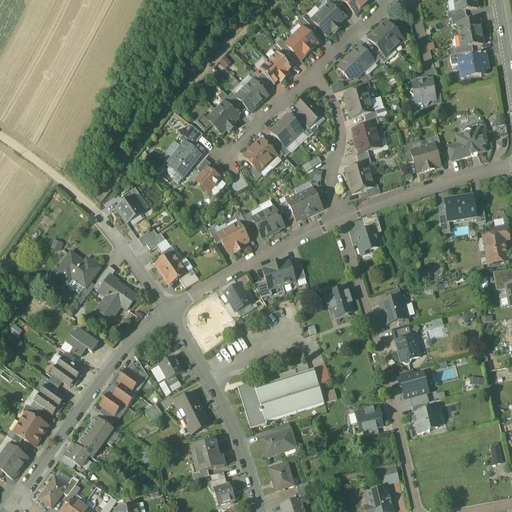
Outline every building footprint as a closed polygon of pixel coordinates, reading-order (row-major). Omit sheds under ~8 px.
[(329,7),(323,0),(314,8),(315,9),(320,14),(329,7)] [(334,12),(339,8),(331,0),(322,0),(323,0),(329,7),(329,6),(334,12)] [(355,16),(364,8),(356,0),(341,0),(341,1),(343,4),(355,16)] [(356,0),(364,8),(372,0),(356,0)] [(477,10),(475,0),(464,0),(454,2),(456,13),(456,14),(465,12),(477,10)] [(329,7),(320,14),(337,33),(340,30),(340,28),(338,26),(342,23),(342,20),(334,12),(329,6),(329,7)] [(307,17),(312,22),(320,14),(315,9),(307,17)] [(448,21),(451,21),(466,18),(465,12),(456,14),(456,13),(447,14),(448,21)] [(335,35),(337,33),(320,14),(312,22),(312,23),(317,28),(325,37),(327,37),(331,33),(333,35),(335,35)] [(301,20),(313,32),(317,28),(312,23),(312,22),(307,17),(306,16),(301,20)] [(467,18),(466,18),(451,21),(452,27),(457,26),(468,24),(467,18)] [(313,33),(313,32),(301,20),(296,25),(302,31),(302,30),(308,37),(313,33)] [(457,26),(459,37),(481,34),(479,22),(468,24),(457,26)] [(386,24),(377,33),(394,51),(402,43),(403,43),(395,34),(386,24)] [(302,31),(296,25),(288,33),(293,38),(302,31)] [(302,31),(293,38),(309,55),(318,46),(308,37),(302,30),(302,31)] [(402,43),(405,46),(410,41),(400,30),(395,34),(403,43),(402,43)] [(386,59),(394,51),(377,33),(368,41),(377,51),(385,59),(386,59)] [(483,46),(481,34),(459,37),(461,48),(461,49),(472,47),(483,46)] [(300,63),(309,55),(293,38),(285,46),(291,53),(300,63)] [(276,46),(284,55),(287,57),(291,53),(285,46),(281,42),(276,46)] [(454,50),(455,56),(467,54),(468,54),(473,53),(472,47),(461,49),(461,48),(454,50)] [(359,49),(349,59),(363,73),(373,64),(367,58),(359,49)] [(377,51),(373,55),(380,62),(384,66),(389,62),(386,59),(385,59),(377,51)] [(375,67),(380,62),(373,55),(372,53),(367,58),(373,64),(375,67)] [(468,60),(467,54),(455,56),(450,57),(451,67),(459,66),(459,63),(466,61),(466,60),(468,60)] [(276,55),(267,63),(285,82),(289,78),(287,75),(291,71),(288,67),(280,59),(276,55)] [(292,63),(287,57),(284,55),(280,59),(288,67),(292,63)] [(459,66),(461,79),(475,77),(478,72),(487,71),(485,57),(475,59),(468,60),(466,60),(466,61),(459,63),(459,66)] [(225,59),(219,65),(225,71),(231,65),(225,59)] [(254,67),(259,72),(267,63),(263,59),(254,67)] [(363,73),(349,59),(337,70),(349,81),(356,79),(363,73)] [(281,86),(285,82),(267,63),(259,72),(262,75),(270,84),(274,88),(278,84),(281,86)] [(373,64),(363,73),(367,78),(377,68),(375,67),(373,64)] [(207,78),(212,83),(216,79),(216,73),(213,71),(207,78)] [(262,75),(258,79),(264,86),(266,88),(270,84),(262,75)] [(259,90),(264,86),(258,79),(255,77),(251,80),(250,81),(253,83),(259,90)] [(249,78),(240,86),(244,91),(253,83),(250,81),(251,80),(249,78)] [(421,104),(426,107),(429,103),(434,102),(435,101),(433,93),(432,82),(412,85),(413,91),(410,96),(414,99),(415,105),(421,104)] [(253,83),(244,91),(259,106),(267,98),(259,90),(253,83)] [(332,88),(334,94),(345,91),(343,84),(332,88)] [(357,88),(358,93),(366,91),(366,92),(370,91),(368,84),(357,88)] [(231,94),(232,95),(236,99),(244,91),(240,86),(231,94)] [(250,115),(259,106),(244,91),(236,99),(242,106),(250,115)] [(344,97),(348,109),(369,103),(366,92),(366,91),(358,93),(344,97)] [(434,102),(435,106),(442,105),(439,92),(433,93),(435,101),(434,102)] [(230,111),(234,106),(228,100),(223,94),(218,99),(224,105),(230,111)] [(232,95),(228,100),(234,106),(237,110),(242,106),(236,99),(232,95)] [(300,113),(312,126),(314,125),(321,118),(305,100),(296,109),(300,113)] [(373,102),(369,103),(373,114),(375,113),(375,114),(382,112),(379,100),(373,102)] [(373,114),(369,103),(348,109),(351,121),(364,117),(373,114)] [(224,105),(215,113),(233,131),(235,129),(235,127),(233,125),(237,121),(238,119),(230,111),(224,105)] [(375,114),(377,119),(385,117),(383,111),(382,112),(375,114)] [(230,134),(233,131),(215,113),(207,121),(212,127),(220,135),(222,135),(226,132),(228,134),(230,134)] [(296,117),(301,122),(308,130),(312,126),(300,113),(296,117)] [(364,117),(365,123),(377,119),(375,114),(375,113),(373,114),(364,117)] [(195,124),(204,134),(212,127),(207,121),(203,116),(195,124)] [(498,128),(505,127),(503,116),(496,117),(497,122),(498,128)] [(287,117),(278,125),(294,142),(302,134),(303,133),(296,127),(287,117)] [(325,122),(321,118),(314,125),(317,128),(325,122)] [(379,126),(377,119),(365,123),(367,128),(374,127),(379,126)] [(313,136),(308,130),(301,122),(296,127),(303,133),(302,134),(308,140),(313,136)] [(285,149),(294,142),(278,125),(270,133),(279,143),(285,150),(285,149)] [(352,133),(355,144),(377,138),(374,127),(367,128),(352,133)] [(184,145),(191,150),(202,137),(190,128),(179,141),(184,145)] [(484,130),(479,132),(481,141),(483,140),(487,139),(484,130)] [(459,146),(462,160),(485,153),(483,148),(485,147),(486,145),(485,142),(483,140),(481,141),(477,142),(475,133),(471,134),(471,133),(468,131),(465,132),(464,135),(464,136),(456,139),(459,146)] [(308,140),(302,134),(294,142),(300,148),(308,140)] [(384,136),(377,138),(380,149),(387,147),(384,136)] [(380,149),(377,138),(355,144),(359,155),(359,156),(367,153),(380,150),(380,149)] [(434,146),(437,157),(442,155),(438,139),(431,141),(433,147),(434,146)] [(433,147),(431,141),(420,144),(422,150),(433,147)] [(261,142),(252,150),(268,166),(276,158),(271,152),(261,142)] [(300,148),(294,142),(285,149),(290,154),(291,155),(300,148)] [(411,153),(422,150),(420,144),(420,142),(405,146),(406,148),(409,147),(411,153)] [(274,147),(275,148),(284,157),(285,159),(290,154),(285,149),(285,150),(279,143),(274,147)] [(171,160),(180,149),(174,144),(165,155),(171,160)] [(176,175),(177,176),(182,180),(200,157),(191,150),(184,145),(180,149),(171,160),(166,167),(169,169),(167,171),(168,174),(171,177),(174,176),(176,175)] [(433,147),(422,150),(429,173),(432,172),(431,171),(434,170),(440,168),(437,157),(434,146),(433,147)] [(447,150),(451,163),(462,160),(459,146),(447,150)] [(403,149),(408,165),(414,163),(411,153),(409,147),(406,148),(403,149)] [(279,161),(284,157),(275,148),(271,152),(276,158),(279,161)] [(259,174),(268,166),(252,150),(243,158),(253,169),(259,174)] [(426,174),(429,173),(422,150),(411,153),(414,163),(417,175),(423,173),(425,172),(426,174)] [(356,156),(358,162),(369,159),(367,153),(359,156),(359,155),(356,156)] [(276,158),(268,166),(272,171),(281,163),(279,161),(276,158)] [(309,164),(312,170),(321,164),(318,159),(313,162),(309,164)] [(371,165),(369,159),(358,162),(359,168),(367,166),(367,167),(371,165)] [(195,173),(200,177),(207,169),(207,170),(210,166),(205,161),(195,173)] [(312,170),(309,164),(302,168),(305,173),(312,170)] [(374,165),(371,165),(367,167),(370,177),(377,176),(374,165)] [(345,172),(349,184),(370,177),(367,167),(367,166),(359,168),(345,172)] [(210,194),(211,193),(220,182),(221,181),(207,170),(207,169),(200,177),(196,183),(210,194)] [(249,173),(257,181),(262,177),(259,174),(253,169),(249,173)] [(313,182),(320,183),(321,173),(315,172),(313,182)] [(200,177),(195,173),(186,185),(191,189),(196,183),(200,177)] [(177,185),(182,180),(177,176),(173,181),(177,185)] [(373,188),(370,177),(349,184),(352,195),(366,191),(374,189),(373,188)] [(226,186),(220,182),(211,193),(216,197),(226,186)] [(294,191),(297,198),(313,190),(311,186),(310,183),(294,191)] [(313,190),(316,197),(321,194),(316,184),(311,186),(313,190)] [(366,191),(368,199),(380,195),(377,187),(373,188),(374,189),(366,191)] [(120,200),(123,205),(133,199),(138,196),(135,190),(120,200)] [(313,190),(297,198),(307,218),(323,210),(316,197),(313,190)] [(133,199),(143,213),(148,210),(138,196),(133,199)] [(296,223),(307,218),(297,198),(286,203),(293,219),(296,223)] [(445,210),(447,224),(457,222),(456,219),(475,216),(474,209),(474,206),(473,206),(472,198),(444,202),(445,210)] [(118,212),(126,225),(143,213),(133,199),(123,205),(119,208),(118,212)] [(259,207),(260,209),(262,215),(273,209),(269,202),(259,207)] [(284,214),(288,221),(293,219),(286,203),(281,206),(284,214)] [(284,214),(281,206),(274,209),(278,217),(284,214)] [(475,220),(476,225),(485,223),(483,207),(474,209),(475,216),(476,220),(475,220)] [(260,209),(249,214),(252,220),(262,215),(260,209)] [(273,209),(262,215),(273,235),(283,229),(273,209)] [(447,224),(445,210),(438,216),(439,225),(447,224)] [(242,232),(247,229),(242,218),(239,214),(234,217),(234,219),(238,225),(242,232)] [(249,214),(242,218),(247,229),(254,225),(252,220),(249,214)] [(262,240),(273,235),(262,215),(252,220),(254,225),(262,240)] [(363,220),(364,227),(378,223),(376,216),(363,220)] [(224,224),(228,230),(238,225),(234,219),(224,224)] [(493,221),(495,230),(504,229),(503,220),(493,221)] [(380,228),(378,223),(364,227),(366,233),(374,230),(380,228)] [(439,225),(441,235),(449,234),(447,224),(439,225)] [(238,225),(228,230),(240,252),(243,251),(243,249),(242,246),(247,244),(248,242),(242,232),(238,225)] [(213,241),(216,246),(221,243),(217,236),(218,236),(214,228),(208,231),(213,241)] [(502,235),(503,241),(508,240),(506,229),(504,229),(495,230),(494,231),(495,237),(502,235)] [(237,254),(240,252),(228,230),(218,236),(217,236),(221,243),(227,253),(229,254),(234,251),(235,253),(237,254)] [(360,250),(361,254),(367,252),(379,249),(376,237),(374,230),(366,233),(356,236),(360,250)] [(142,248),(145,245),(157,237),(152,231),(138,241),(142,248)] [(160,235),(157,237),(145,245),(150,252),(157,247),(165,242),(160,235)] [(491,257),(492,263),(508,260),(506,250),(505,250),(503,241),(502,235),(495,237),(483,239),(487,258),(491,257)] [(170,249),(165,242),(157,247),(162,255),(170,249)] [(161,255),(165,260),(172,255),(173,255),(175,254),(171,248),(170,249),(162,255),(161,255)] [(55,276),(64,282),(68,277),(84,289),(85,289),(89,285),(99,270),(87,261),(84,265),(82,263),(81,264),(76,261),(77,260),(71,255),(55,276)] [(155,266),(162,276),(179,264),(173,255),(172,255),(165,260),(155,266)] [(491,257),(487,258),(488,267),(508,263),(508,260),(492,263),(491,257)] [(186,260),(179,264),(186,274),(188,273),(192,270),(186,260)] [(278,264),(275,265),(282,287),(296,283),(292,270),(290,263),(281,266),(278,264)] [(186,274),(179,264),(162,276),(169,286),(178,280),(186,274)] [(270,291),(282,287),(275,265),(272,266),(270,269),(262,272),(265,282),(268,292),(270,291)] [(108,267),(94,288),(93,289),(100,294),(112,277),(115,272),(108,267)] [(292,270),(296,283),(297,283),(305,280),(301,268),(292,270)] [(493,274),(496,293),(506,291),(506,287),(511,286),(511,277),(511,271),(493,274)] [(178,280),(182,285),(191,278),(191,277),(188,273),(186,274),(178,280)] [(194,275),(191,277),(191,278),(182,285),(185,291),(199,282),(194,275)] [(79,296),(84,289),(68,277),(64,282),(63,284),(68,288),(69,290),(70,292),(72,292),(75,292),(79,296)] [(100,294),(106,299),(107,298),(106,297),(116,283),(117,284),(118,282),(112,277),(100,294)] [(253,286),(261,300),(271,296),(270,291),(268,292),(265,282),(253,286)] [(137,298),(117,284),(116,283),(106,297),(107,298),(106,299),(97,312),(110,322),(117,313),(112,309),(115,304),(121,308),(127,312),(137,298)] [(80,307),(93,289),(94,288),(89,285),(85,289),(84,289),(79,296),(74,302),(80,307)] [(230,304),(235,313),(237,312),(249,305),(254,302),(249,294),(245,296),(239,286),(225,295),(230,304)] [(321,291),(323,298),(328,296),(334,294),(332,288),(327,290),(321,291)] [(337,309),(340,318),(353,314),(346,290),(334,294),(328,296),(332,310),(337,309)] [(384,295),(387,303),(401,299),(400,297),(399,291),(384,295)] [(496,293),(499,310),(510,308),(506,291),(496,293)] [(380,305),(386,327),(407,321),(407,319),(403,307),(401,299),(387,303),(380,305)] [(112,309),(117,313),(121,308),(115,304),(112,309)] [(233,323),(241,318),(237,312),(235,313),(230,304),(224,307),(233,323)] [(237,312),(241,318),(253,311),(249,305),(237,312)] [(411,305),(403,307),(407,319),(415,317),(411,305)] [(467,312),(460,320),(466,325),(470,321),(471,323),(475,319),(467,312)] [(441,320),(431,323),(433,330),(443,327),(441,320)] [(392,332),(395,343),(412,338),(409,327),(392,332)] [(74,353),(81,358),(86,350),(92,354),(97,347),(96,346),(85,338),(86,337),(78,331),(75,336),(72,334),(66,343),(74,349),(76,350),(74,353)] [(85,338),(96,346),(100,340),(89,332),(86,337),(85,338)] [(396,361),(406,367),(409,366),(412,361),(421,359),(417,346),(414,346),(412,338),(395,343),(398,353),(395,358),(396,361)] [(74,349),(66,343),(60,350),(66,354),(68,356),(74,349)] [(62,359),(72,366),(76,361),(68,356),(66,354),(62,359)] [(182,374),(173,358),(152,371),(160,385),(164,383),(167,381),(168,382),(175,378),(182,374)] [(62,359),(56,367),(78,383),(82,379),(79,377),(77,375),(79,371),(72,366),(62,359)] [(293,367),(294,372),(295,371),(296,377),(309,373),(306,363),(293,367)] [(132,364),(126,371),(133,376),(137,372),(134,367),(132,364)] [(140,381),(144,384),(148,379),(141,366),(137,372),(133,376),(140,381)] [(75,388),(78,383),(56,367),(51,375),(53,377),(62,384),(67,388),(70,384),(72,386),(75,388)] [(330,383),(325,369),(314,372),(318,387),(330,383)] [(118,384),(122,386),(131,393),(140,381),(133,376),(126,371),(118,384)] [(278,377),(280,382),(296,377),(295,371),(294,372),(278,377)] [(280,382),(254,390),(265,423),(324,405),(313,372),(309,373),(296,377),(280,382)] [(401,381),(413,378),(411,372),(400,375),(401,381)] [(53,377),(49,382),(59,389),(62,384),(53,377)] [(402,390),(405,402),(409,400),(426,396),(428,395),(425,384),(419,385),(417,377),(413,378),(401,381),(398,382),(400,391),(402,390)] [(167,390),(168,389),(178,383),(175,378),(168,382),(167,381),(164,383),(167,390)] [(486,380),(470,379),(469,387),(485,388),(486,380)] [(135,396),(144,384),(140,381),(131,393),(135,396)] [(55,394),(59,389),(49,382),(45,387),(55,394)] [(160,385),(159,386),(165,398),(171,394),(168,389),(167,390),(164,383),(160,385)] [(178,383),(168,389),(171,394),(181,388),(178,383)] [(266,426),(265,423),(254,390),(253,384),(237,389),(250,431),(266,426)] [(122,386),(113,398),(123,405),(127,408),(135,396),(131,393),(122,386)] [(45,387),(40,395),(61,410),(65,406),(62,404),(60,402),(62,399),(55,394),(45,387)] [(331,393),(324,395),(326,403),(333,402),(331,393)] [(58,415),(61,410),(40,395),(34,403),(43,410),(51,415),(53,412),(55,413),(58,415)] [(114,417),(123,405),(113,398),(109,395),(100,408),(103,410),(114,417)] [(175,404),(191,436),(210,427),(194,395),(175,404)] [(409,400),(411,409),(426,405),(428,404),(426,396),(409,400)] [(29,409),(39,415),(39,416),(43,410),(34,403),(29,409)] [(411,409),(413,417),(419,415),(419,413),(428,411),(426,405),(411,409)] [(145,413),(152,424),(162,417),(155,406),(145,413)] [(35,420),(39,415),(29,409),(26,407),(23,413),(26,415),(35,420)] [(361,433),(362,433),(377,430),(381,429),(379,420),(381,420),(378,409),(355,415),(357,425),(358,427),(359,427),(361,433)] [(100,415),(101,416),(113,424),(117,419),(114,417),(103,410),(100,415)] [(415,428),(417,436),(429,433),(429,432),(437,430),(435,417),(437,417),(435,410),(428,411),(419,413),(419,415),(413,417),(411,417),(414,428),(415,428)] [(26,415),(20,425),(41,439),(48,428),(35,420),(26,415)] [(351,426),(357,425),(355,415),(349,417),(351,426)] [(110,429),(113,424),(101,416),(98,420),(110,429)] [(88,432),(98,439),(104,443),(113,431),(110,429),(98,420),(97,420),(88,432)] [(13,434),(20,425),(15,421),(8,431),(10,432),(13,434)] [(35,449),(41,439),(20,425),(13,434),(13,435),(22,441),(35,449)] [(274,430),(276,436),(290,432),(288,426),(274,430)] [(377,430),(362,433),(363,439),(378,435),(377,430)] [(7,438),(12,441),(19,446),(22,441),(13,435),(13,434),(10,432),(7,438)] [(84,436),(94,443),(98,439),(88,432),(84,436)] [(263,449),(266,460),(279,455),(278,452),(295,447),(290,432),(276,436),(260,441),(262,449),(263,449)] [(84,436),(76,448),(89,458),(90,459),(94,453),(96,454),(104,443),(98,439),(94,443),(84,436)] [(23,448),(19,446),(12,441),(9,446),(19,454),(23,448)] [(197,474),(197,475),(207,472),(224,468),(222,459),(219,460),(215,445),(194,450),(198,465),(195,466),(197,474)] [(9,446),(1,457),(20,471),(28,460),(19,454),(9,446)] [(81,470),(89,458),(76,448),(72,446),(64,458),(65,458),(76,466),(81,470)] [(166,450),(169,461),(180,459),(177,447),(166,450)] [(278,452),(279,455),(296,450),(295,447),(278,452)] [(493,460),(494,466),(501,464),(498,449),(491,450),(493,460)] [(141,456),(143,463),(155,459),(153,453),(141,456)] [(13,482),(20,471),(1,457),(0,458),(0,472),(3,475),(13,482)] [(61,464),(72,471),(76,466),(65,458),(61,464)] [(269,471),(276,492),(293,487),(290,488),(289,483),(291,482),(287,466),(269,471)] [(378,473),(381,487),(399,483),(395,469),(378,473)] [(191,475),(193,482),(209,478),(207,472),(197,475),(197,474),(191,475)] [(67,487),(71,482),(59,473),(55,478),(67,487)] [(210,477),(212,484),(225,480),(223,474),(210,477)] [(38,501),(51,510),(62,495),(68,487),(67,487),(55,478),(49,486),(47,486),(46,488),(46,490),(38,501)] [(62,495),(67,498),(71,493),(78,484),(72,480),(71,482),(67,487),(68,487),(62,495)] [(212,484),(213,490),(227,486),(225,480),(212,484)] [(229,485),(227,486),(213,490),(217,503),(224,501),(225,505),(234,502),(229,485)] [(297,489),(299,494),(310,491),(308,485),(297,489)] [(312,498),(310,491),(299,494),(294,496),(296,502),(300,501),(300,502),(312,498)] [(365,509),(365,511),(393,511),(390,498),(387,499),(385,491),(368,495),(371,508),(365,509)] [(77,497),(71,493),(67,498),(64,503),(69,506),(74,500),(77,497)] [(64,511),(79,511),(84,507),(74,500),(69,506),(64,511)] [(102,511),(110,511),(117,504),(111,500),(102,511)] [(302,511),(300,502),(300,501),(296,502),(282,507),(283,511),(302,511)]
